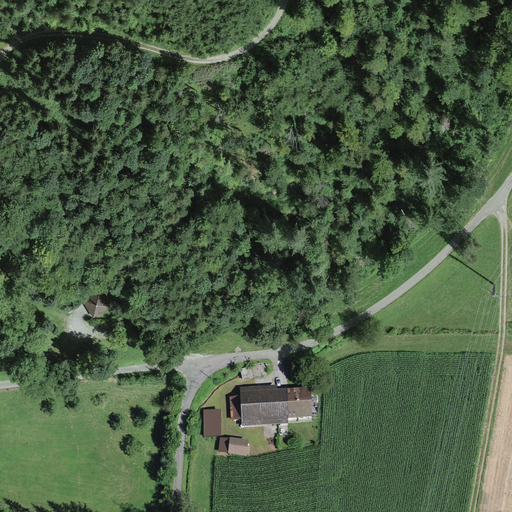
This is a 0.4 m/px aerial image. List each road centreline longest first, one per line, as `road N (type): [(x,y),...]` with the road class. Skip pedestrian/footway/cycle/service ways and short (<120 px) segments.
road 1 (track): [(0,62),(42,31),(218,59),(246,49),(284,0)]
road 2 (track): [(498,195),(499,345),(474,511)]
road 3 (track): [(69,326),(215,366)]
road 4 (track): [(511,107),(471,177),(476,218)]
